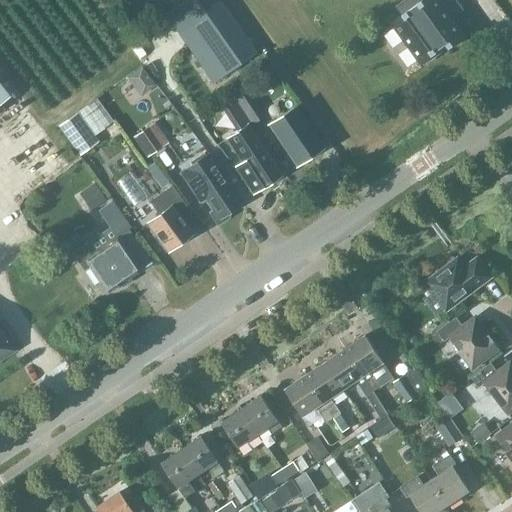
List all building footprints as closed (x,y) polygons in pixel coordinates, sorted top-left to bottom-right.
[(218,0),(186,0),(164,16),(212,84),(256,54),(218,0)] [(403,15),(391,24),(420,65),(436,53),(447,45),(450,49),(467,38),(452,18),(460,13),(454,5),(457,2),(455,0),(426,0),(424,2),(423,2),(416,7),(411,0),(410,0),(408,0),(398,7),(403,15)] [(0,85),(0,104),(9,97),(0,85)] [(252,123),(263,115),(252,99),(241,106),(252,123)] [(297,166),(321,150),(293,108),(270,124),(297,166)] [(77,114),(58,127),(75,150),(94,136),(77,114)] [(169,143),(154,123),(135,138),(150,157),(169,143)] [(246,126),(229,137),(244,161),(236,166),(253,194),(260,189),(261,191),(281,177),(263,148),(261,150),(246,126)] [(224,216),(239,206),(206,156),(181,173),(200,202),(205,199),(216,215),(210,218),(218,228),(228,222),(224,216)] [(156,165),(149,170),(162,188),(169,183),(156,165)] [(95,184),(81,193),(93,210),(106,200),(101,193),(95,184)] [(147,224),(168,252),(192,235),(176,212),(186,205),(172,186),(149,202),(159,215),(147,224)] [(123,286),(131,281),(130,278),(151,264),(128,230),(95,252),(88,243),(71,254),(84,272),(89,268),(107,294),(121,284),(123,286)] [(477,287),(491,277),(477,259),(464,269),(458,260),(427,283),(447,310),(477,287)] [(473,369),(500,349),(476,318),(464,327),(457,318),(438,332),(445,342),(450,338),(473,369)] [(0,360),(15,351),(0,327),(0,360)] [(384,363),(385,363),(367,336),(346,349),(375,392),(395,378),(384,363)] [(375,392),(346,349),(326,362),(345,390),(357,381),(368,397),(375,392)] [(345,390),(326,362),(306,376),(324,403),(328,408),(327,408),(334,419),(341,415),(342,414),(332,398),(345,390)] [(491,363),(472,378),(479,388),(485,384),(508,415),(511,411),(511,365),(511,364),(499,373),(491,363)] [(415,370),(395,382),(409,402),(428,390),(415,370)] [(324,403),(306,376),(286,390),(304,417),(317,408),(327,424),(334,419),(327,408),(324,403)] [(278,422),(279,421),(263,396),(243,410),(259,434),(268,429),(272,435),(282,429),(278,422)] [(239,448),(259,434),(243,410),(223,423),(239,448)] [(341,415),(334,419),(340,428),(346,423),(341,415)] [(437,426),(450,447),(464,438),(450,418),(437,426)] [(485,425),(472,435),(479,443),(491,433),(485,425)] [(511,426),(497,438),(511,457),(511,426)] [(368,430),(357,437),(362,445),(373,438),(368,430)] [(203,437),(183,450),(200,475),(210,467),(217,477),(226,471),(203,437)] [(318,462),(330,454),(319,437),(307,445),(318,462)] [(353,440),(332,455),(351,480),(382,457),(371,441),(359,449),(353,440)] [(200,475),(183,450),(163,464),(186,498),(197,491),(190,481),(200,475)] [(303,456),(274,476),(279,484),(301,470),(302,472),(310,467),(303,456)] [(449,506),(470,492),(454,467),(457,465),(451,456),(435,466),(441,475),(432,481),(449,506)] [(270,464),(256,473),(263,483),(276,474),(270,464)] [(296,478),(308,497),(318,490),(306,472),(296,478)] [(230,483),(238,497),(214,511),(233,511),(247,504),(247,505),(256,499),(241,476),(230,483)] [(439,511),(449,506),(432,481),(424,486),(418,477),(403,488),(409,497),(412,495),(422,511),(439,511)] [(303,494),(294,480),(278,490),(287,504),(303,494)] [(391,511),(390,509),(393,507),(387,498),(390,496),(382,484),(353,501),(360,511),(391,511)] [(122,492),(98,508),(101,511),(146,511),(138,500),(130,505),(122,492)] [(261,511),(256,502),(240,511),(261,511)]
